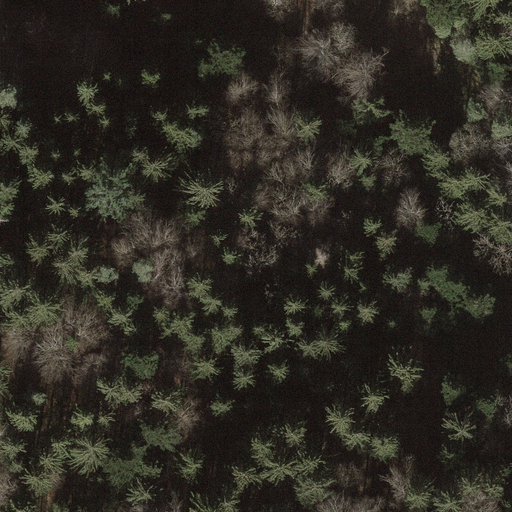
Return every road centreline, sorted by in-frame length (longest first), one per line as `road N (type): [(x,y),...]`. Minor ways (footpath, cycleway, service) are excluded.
road 1 (track): [(0,6),(33,20),(85,109),(111,275),(128,319),(328,430),(352,475)]
road 2 (track): [(47,42),(90,42),(291,147),(390,220),(438,288)]
